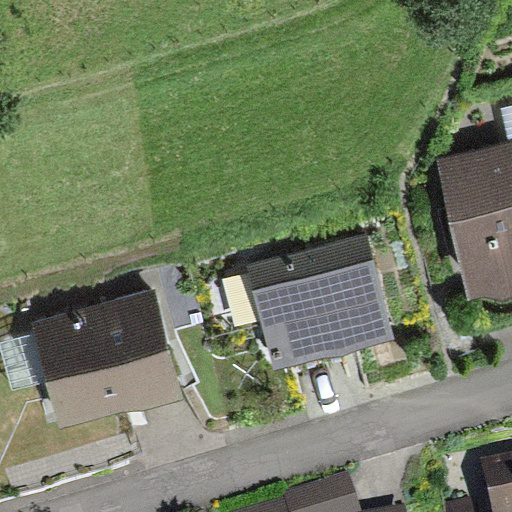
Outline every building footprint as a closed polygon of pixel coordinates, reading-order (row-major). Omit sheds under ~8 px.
[(511,252),(511,130),(437,153),(469,265),(511,252)] [(312,320),(388,299),(366,221),(249,253),(276,348),(317,336),(312,320)] [(60,397),(179,362),(154,277),(35,312),(60,397)] [(511,511),(511,454),(480,463),(494,511),(511,511)] [(402,511),(399,511),(348,511),(348,509),(338,511),(294,511),(288,487),(212,509),(212,511),(402,511)]
